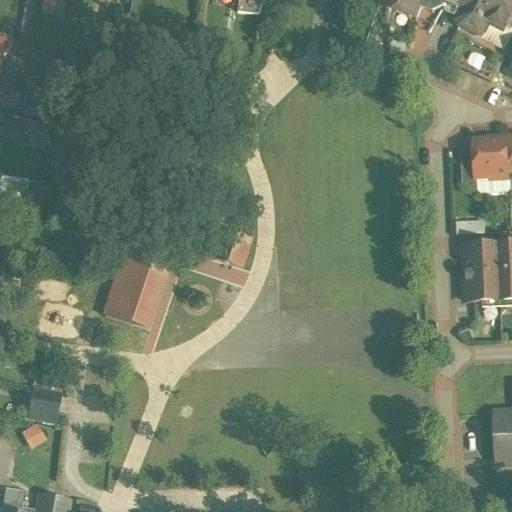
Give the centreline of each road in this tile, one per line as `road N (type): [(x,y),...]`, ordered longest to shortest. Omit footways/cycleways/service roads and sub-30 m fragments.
road 1 (residential): [(435,116),(443,357)]
road 2 (residential): [(443,357),(448,511)]
